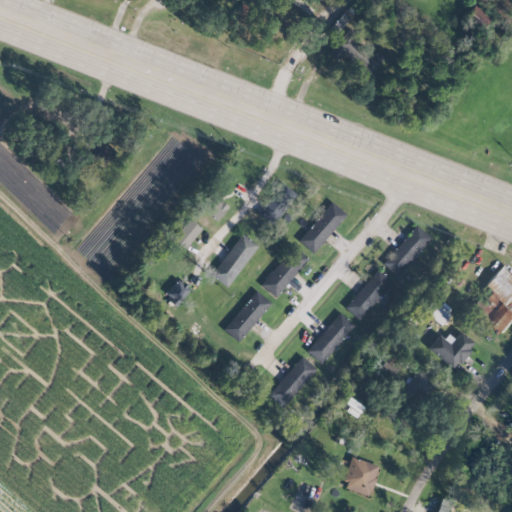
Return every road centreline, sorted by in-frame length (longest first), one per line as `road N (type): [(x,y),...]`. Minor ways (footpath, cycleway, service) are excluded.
road 1 (primary): [(0,17),(511,214)]
road 2 (residential): [(415,175),(259,354)]
road 3 (residential): [(403,511),(511,358)]
